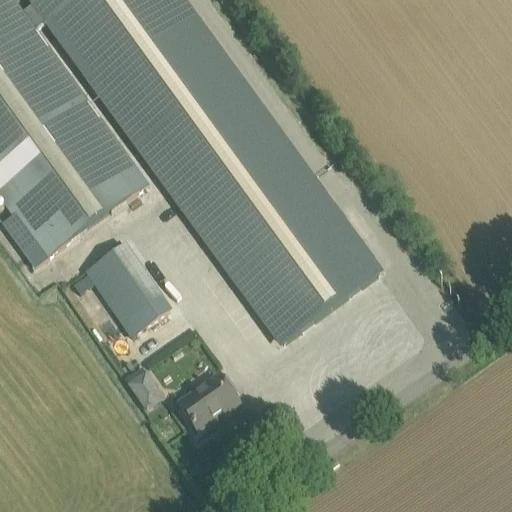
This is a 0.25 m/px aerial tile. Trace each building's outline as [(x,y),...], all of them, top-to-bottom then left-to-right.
[(24,0),(31,10),(22,16),(10,0),(0,0),(0,58),(35,33),(44,27),(81,0),(24,0)] [(183,0),(81,0),(44,27),(280,352),(385,276),(183,0)] [(149,190),(35,33),(0,58),(0,203),(13,221),(3,228),(36,272),(149,190)] [(87,276),(132,341),(170,314),(125,249),(87,276)] [(146,374),(127,387),(146,416),(165,403),(146,374)] [(178,408),(198,436),(217,424),(215,422),(237,406),(242,413),(243,412),(220,379),(178,408)]
